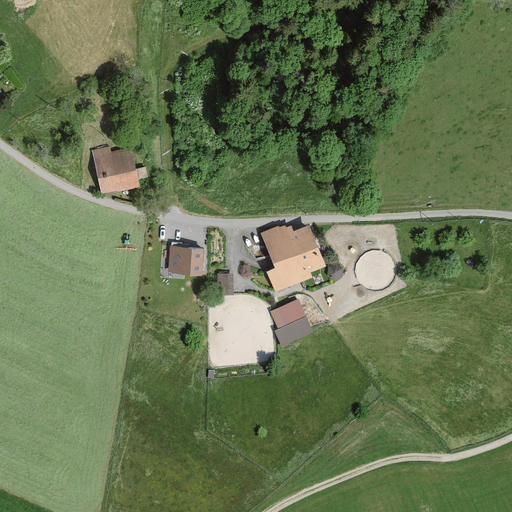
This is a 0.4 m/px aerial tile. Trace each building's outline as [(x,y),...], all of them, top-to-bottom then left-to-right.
[(110,144),(91,149),(102,196),(152,184),(143,145),(112,152),(110,144)] [(277,268),(270,271),(278,291),(317,277),(314,271),(329,266),(314,223),(288,233),(285,225),(264,232),(277,268)] [(170,246),(167,271),(202,275),(205,251),(170,246)] [(232,274),(218,275),(219,296),(234,296),(232,274)] [(299,298),(271,311),(279,329),(273,331),(281,349),(315,334),(299,298)]
